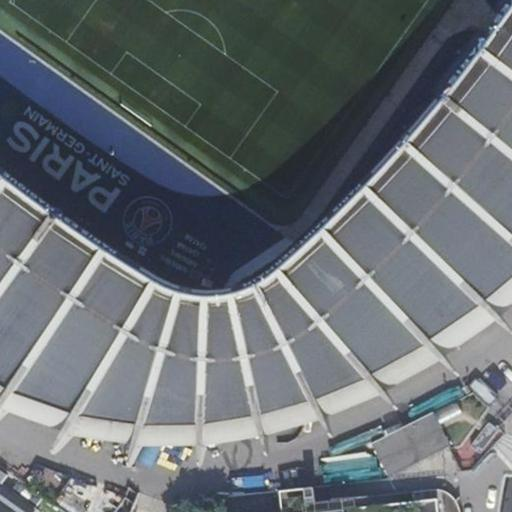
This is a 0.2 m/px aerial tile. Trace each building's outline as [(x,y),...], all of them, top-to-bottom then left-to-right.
[(511,0),(0,0),(0,397),(9,403),(29,412),(51,421),(73,428),(87,432),(113,437),(139,440),(152,441),(177,442),(203,441),(230,438),(262,432),(293,425),(320,416),(350,405),(379,392),(398,381),(438,357),(462,341),(494,318),(511,301),(511,0)] [(433,414),(368,439),(382,475),(447,450),(433,414)] [(141,444),(136,462),(150,467),(156,449),(141,444)] [(328,456),(329,476),(348,475),(347,455),(328,456)] [(439,511),(438,501),(327,511),(307,511),(305,488),(280,491),(282,511),(439,511)] [(134,493),(128,511),(165,511),(168,504),(134,493)] [(463,498),(438,501),(439,511),(463,511),(463,510),(464,510),(463,498)]
